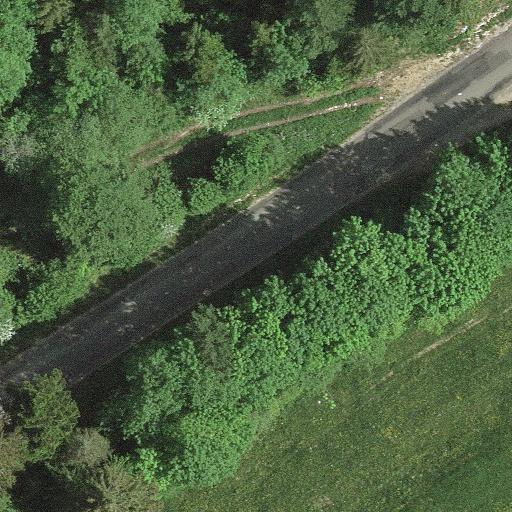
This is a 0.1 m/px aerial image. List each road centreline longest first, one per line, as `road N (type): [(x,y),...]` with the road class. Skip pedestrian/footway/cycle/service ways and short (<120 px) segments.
road 1 (tertiary): [(511,49),(0,391)]
road 2 (track): [(0,265),(339,142),(467,78)]
